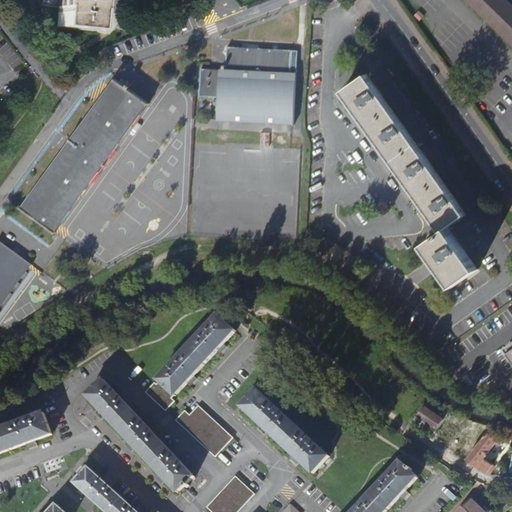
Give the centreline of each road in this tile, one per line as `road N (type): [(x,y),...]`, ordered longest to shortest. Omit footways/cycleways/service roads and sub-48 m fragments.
road 1 (tertiary): [(511,185),(379,0)]
road 2 (track): [(405,428),(295,325),(255,307),(234,313)]
road 3 (residential): [(511,482),(480,477),(405,428)]
